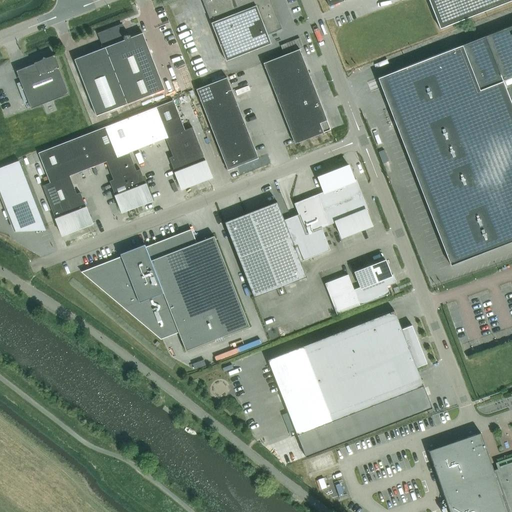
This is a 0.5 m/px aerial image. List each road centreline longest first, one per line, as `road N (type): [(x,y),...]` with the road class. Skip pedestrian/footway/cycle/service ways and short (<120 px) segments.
road 1 (unclassified): [(34,266),(362,139)]
road 2 (unclassified): [(464,403),(362,139)]
road 3 (unclassified): [(362,139),(308,0)]
